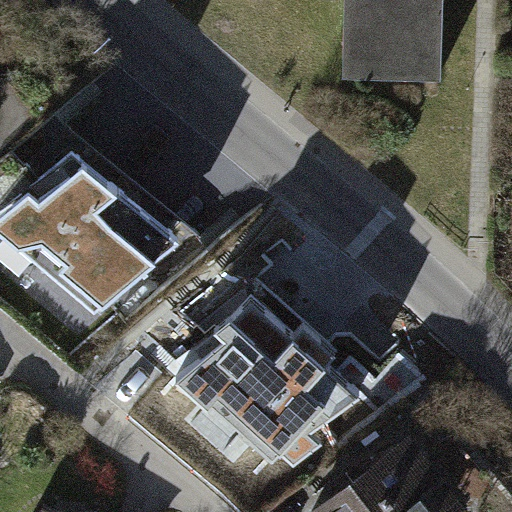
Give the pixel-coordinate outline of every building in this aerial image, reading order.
[(342,0),(341,71),(441,73),(442,0),(342,0)] [(70,113),(0,185),(0,222),(94,313),(183,221),(70,113)] [(163,325),(118,363),(145,394),(154,387),(206,448),(308,361),(249,292),(183,348),(163,325)] [(407,429),(300,511),(458,511),(467,506),(407,429)] [(74,511),(49,498),(40,511),(74,511)]
